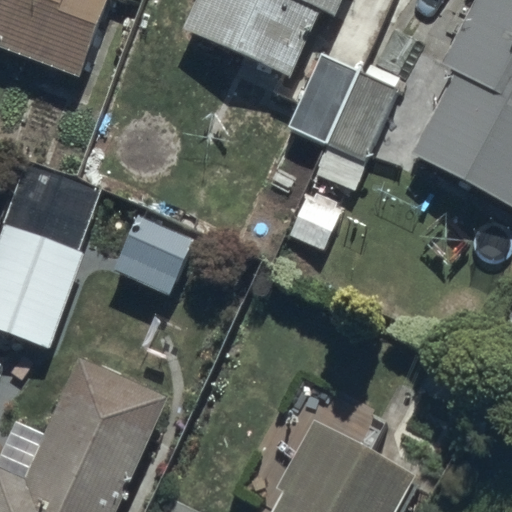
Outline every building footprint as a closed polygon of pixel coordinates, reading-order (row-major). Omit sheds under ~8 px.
[(0,0),(0,60),(87,92),(119,0),(0,0)] [(355,0),(212,0),(191,51),(297,97),(325,32),(339,38),(355,0)] [(511,5),(501,0),(487,0),(442,86),(458,94),(414,175),(511,227),(511,5)] [(362,87),(326,72),(295,142),(330,158),(362,87)] [(401,106),(366,90),(321,185),(359,202),(371,177),(375,179),(380,170),(373,167),(401,106)] [(203,248),(141,222),(114,286),(176,312),(203,248)] [(30,241),(6,234),(0,251),(0,347),(57,366),(89,267),(77,263),(83,244),(34,228),(30,241)] [(0,511),(131,511),(174,416),(81,376),(48,450),(21,437),(0,485),(0,511)] [(409,511),(420,493),(317,439),(282,504),(288,507),(285,511),(409,511)]
